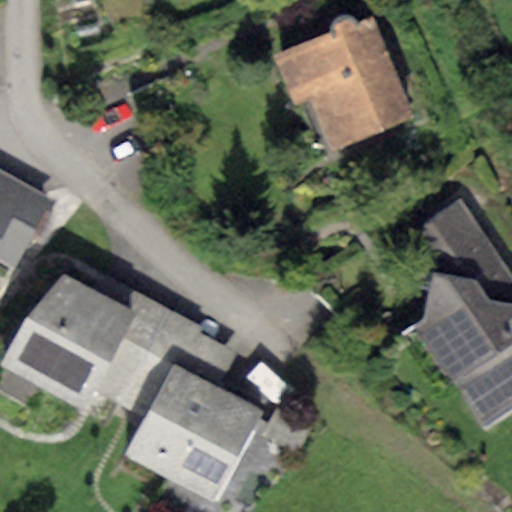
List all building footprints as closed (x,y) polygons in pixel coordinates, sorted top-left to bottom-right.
[(333,33),(276,57),(295,101),(312,94),(334,147),(413,114),(373,17),(357,24),(355,19),(351,17),(339,16),(335,19),(332,23),(331,27),(333,33)] [(192,72),(140,99),(172,160),(224,132),(192,72)] [(52,201),(0,172),(0,261),(14,269),(52,201)] [(424,320),(412,325),(483,427),(511,405),(511,271),(460,198),(425,222),(410,267),(433,276),(424,320)] [(355,245),(321,266),(342,299),(375,279),(355,245)] [(92,291),(63,275),(25,316),(0,361),(0,364),(83,409),(94,392),(123,337),(136,314),(92,291)] [(100,275),(92,291),(136,314),(123,337),(148,351),(174,365),(216,387),(234,352),(198,333),(201,327),(100,275)] [(148,351),(123,337),(94,392),(119,406),(148,351)] [(174,365),(148,351),(119,406),(145,419),(174,365)] [(216,387),(174,365),(145,419),(125,456),(214,503),(262,411),(216,387)]
